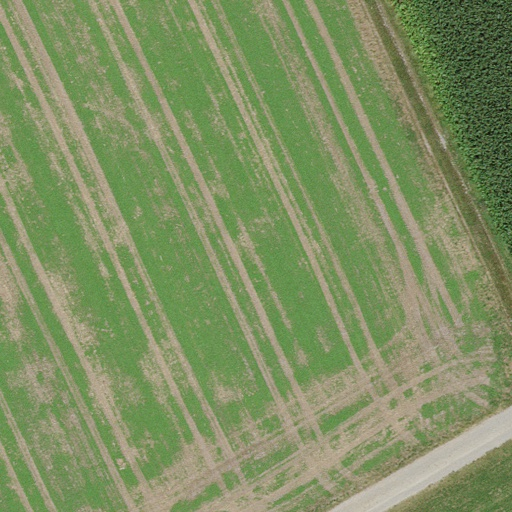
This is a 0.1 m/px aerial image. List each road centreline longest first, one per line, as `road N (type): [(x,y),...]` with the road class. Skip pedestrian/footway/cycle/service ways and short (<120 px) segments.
road 1 (track): [(369,0),(511,308)]
road 2 (track): [(327,511),(511,402)]
